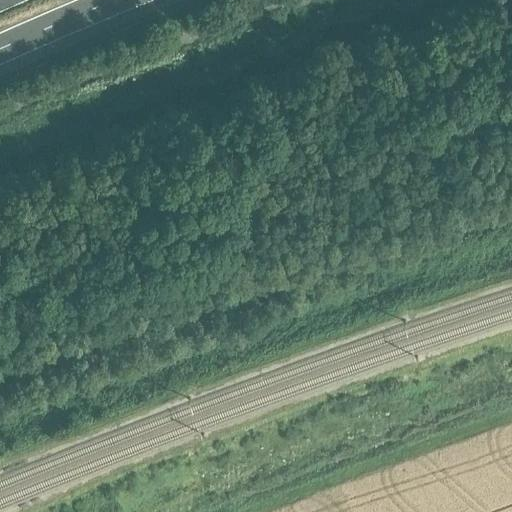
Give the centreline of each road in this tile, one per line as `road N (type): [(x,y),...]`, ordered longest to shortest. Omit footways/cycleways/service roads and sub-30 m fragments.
road 1 (track): [(0,235),(511,51)]
road 2 (track): [(511,365),(152,511)]
road 3 (track): [(199,162),(148,0)]
road 4 (motorway): [(0,50),(123,0)]
